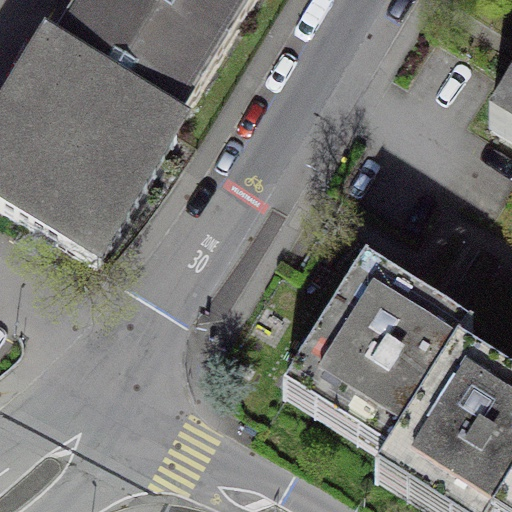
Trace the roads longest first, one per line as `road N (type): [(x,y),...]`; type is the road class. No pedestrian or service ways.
road 1 (residential): [(348,0),(108,400)]
road 2 (residential): [(108,400),(295,511)]
road 3 (residential): [(0,498),(108,400)]
